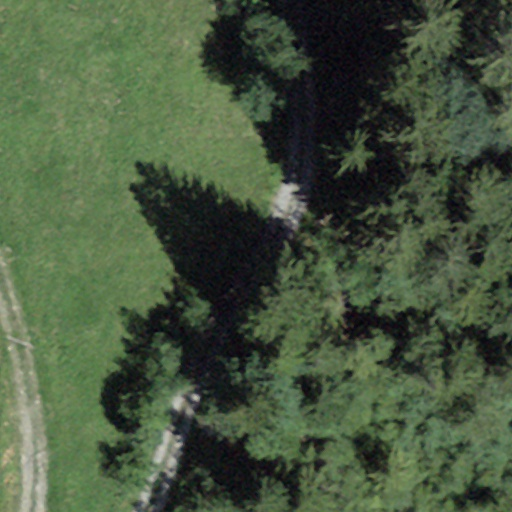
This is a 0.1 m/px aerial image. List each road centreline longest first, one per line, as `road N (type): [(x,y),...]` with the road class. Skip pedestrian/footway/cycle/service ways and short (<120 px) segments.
road 1 (track): [(139,511),(180,387),(221,310),(300,200),(305,117),(291,0)]
road 2 (track): [(0,293),(34,391),(26,511)]
